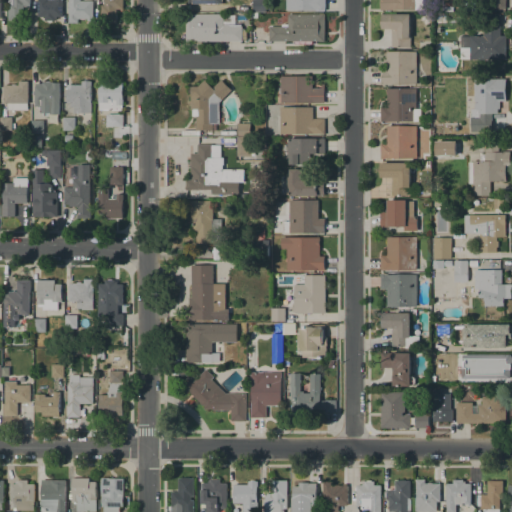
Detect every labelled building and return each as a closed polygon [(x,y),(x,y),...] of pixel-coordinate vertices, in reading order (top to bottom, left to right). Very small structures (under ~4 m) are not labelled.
[(8,0),(30,0),(30,6),(23,6),(23,20),(8,20),(8,0)] [(38,0),(62,0),(62,16),(57,16),(57,19),(54,19),(54,20),(45,20),(45,17),(38,17),(38,0)] [(93,0),(93,19),(78,19),(78,23),(69,23),(69,0),(93,0)] [(123,0),(123,9),(117,9),(117,23),(101,23),(101,5),(104,5),(104,0),(123,0)] [(266,0),(266,11),(253,12),(253,0),(266,0)] [(325,0),(325,11),(319,11),(319,10),(286,10),(286,0),(325,0)] [(422,0),(422,9),(415,9),(415,10),(380,10),(380,0),(422,0)] [(506,0),(506,9),(491,9),(491,0),(506,0)] [(445,2),(453,1),(454,12),(445,12),(445,2)] [(500,35),(506,35),(506,54),(504,54),(504,62),(479,62),(479,59),(470,59),(470,48),(461,48),(461,35),(483,35),(483,31),(471,31),(471,24),(485,24),(485,13),(500,13),(500,35)] [(325,41),(320,41),(269,41),(269,26),(282,26),(282,24),(288,24),(288,15),(325,14),(325,41)] [(391,29),(381,29),(381,14),(410,14),(410,37),(411,37),(411,47),(391,47),(391,29)] [(235,15),(235,24),(242,24),(242,33),(247,33),(247,39),(242,39),(242,41),(202,41),(202,43),(195,43),(195,41),(186,41),(186,15),(192,15),(235,15)] [(416,84),(387,84),(387,85),(380,85),(380,69),(386,69),(387,51),(417,51),(416,84)] [(281,103),(280,77),(312,76),(312,88),(322,88),(322,84),(324,84),(324,103),(281,103)] [(219,124),(216,124),(216,130),(196,130),(196,116),(191,116),(191,86),(198,86),(205,79),(213,88),(222,79),(232,90),(219,103),(219,124)] [(505,79),(506,100),(499,100),(500,108),(498,108),(498,113),(492,114),(492,131),(471,131),(471,117),(472,117),(471,109),(474,109),(474,80),(505,79)] [(3,85),(19,85),(19,81),(28,81),(28,103),(27,103),(27,110),(8,110),(8,103),(3,103),(3,85)] [(74,113),(74,107),(70,107),(70,103),(67,103),(67,85),(81,85),(81,81),(91,81),(91,87),(91,102),(92,102),(92,113),(74,113)] [(35,83),(43,83),(43,82),(59,82),(59,110),(40,110),(40,106),(35,106),(35,83)] [(99,114),(99,107),(99,102),(98,102),(99,84),(114,85),(114,82),(123,82),(122,98),(123,98),(123,105),(122,105),(121,114),(123,114),(123,126),(110,126),(110,115),(99,114)] [(416,88),(416,109),(421,109),(421,122),(381,122),(381,107),(387,107),(387,88),(416,88)] [(280,134),(280,107),(313,107),(313,119),(325,119),(325,134),(280,134)] [(259,116),(260,116),(260,122),(252,122),(252,115),(252,109),(259,109),(259,116)] [(12,130),(0,130),(0,117),(12,117),(12,130)] [(63,117),(75,117),(75,130),(63,130),(63,117)] [(43,133),(32,133),(32,120),(43,120),(43,133)] [(250,136),(238,135),(238,123),(251,123),(250,136)] [(417,125),(417,158),(381,159),(380,143),(387,143),(387,126),(417,125)] [(237,138),(237,136),(251,136),(250,138),(250,156),(237,156),(237,138)] [(288,138),(325,138),(325,153),(310,153),(310,156),(311,156),(311,164),(290,164),(290,158),(288,158),(288,138)] [(186,190),(186,180),(191,180),(191,153),(197,153),(197,144),(212,144),(212,145),(221,145),(221,157),(223,157),(223,165),(222,165),(222,171),(228,171),(228,180),(239,180),(239,194),(212,194),(212,189),(192,189),(192,190),(186,190)] [(490,181),(490,193),(473,193),(473,183),(468,183),(468,162),(473,162),(472,161),(479,161),(479,153),(485,153),(485,144),(499,144),(499,152),(503,152),(503,151),(510,151),(510,166),(506,166),(506,181),(490,181)] [(48,156),(41,156),(41,150),(61,150),(61,178),(49,178),(50,166),(48,166),(48,156)] [(392,195),(392,177),(381,177),(381,163),(411,163),(411,195),(392,195)] [(90,206),(91,206),(91,218),(78,218),(77,206),(69,206),(69,204),(64,204),(64,188),(73,188),(73,178),(78,178),(78,164),(90,164),(90,206)] [(290,188),(288,188),(288,176),(289,176),(289,169),(313,169),(313,180),(324,180),(324,196),(290,196),(290,188)] [(33,217),(33,170),(44,170),(44,182),(48,182),(48,183),(50,183),(52,186),(52,188),(53,188),(53,190),(55,190),(55,192),(57,192),(58,217),(33,217)] [(123,184),(110,185),(110,173),(123,173),(123,184)] [(2,205),(3,205),(3,183),(13,183),(13,178),(28,178),(28,187),(27,187),(28,203),(15,203),(15,216),(2,216),(2,205)] [(108,199),(116,199),(116,194),(123,194),(123,199),(124,199),(124,202),(123,202),(123,203),(124,203),(124,206),(123,206),(123,208),(124,208),(124,212),(123,212),(123,218),(106,218),(106,214),(99,214),(99,188),(108,188),(108,196),(108,199)] [(211,208),(213,208),(213,219),(221,219),(221,243),(196,243),(196,231),(193,231),(193,223),(191,223),(191,212),(187,212),(187,200),(211,200),(211,208)] [(318,200),(318,218),(325,218),(325,233),(289,233),(289,232),(283,232),(283,221),(289,221),(289,200),(318,200)] [(414,217),(417,217),(417,230),(404,230),(404,226),(381,226),(381,210),(388,210),(387,200),(406,200),(406,201),(414,201),(414,217)] [(480,233),(475,233),(464,232),(464,215),(470,215),(470,214),(505,215),(505,237),(496,237),(496,241),(498,241),(498,247),(496,247),(496,252),(480,252),(480,233)] [(417,270),(380,270),(380,255),(387,255),(387,237),(417,237),(417,270)] [(320,238),(320,256),(325,256),(325,270),(287,270),(287,248),(282,248),(282,238),(320,238)] [(451,259),(434,259),(434,238),(451,238),(451,259)] [(269,259),(253,259),(253,240),(269,240),(269,259)] [(220,246),(234,246),(234,260),(220,260),(220,246)] [(443,260),(443,268),(433,268),(432,260),(443,260)] [(468,282),(454,282),(454,260),(468,260),(468,282)] [(195,320),(191,320),(191,316),(189,316),(189,297),(191,297),(191,265),(213,265),(213,283),(225,283),(225,309),(228,309),(228,320),(222,320),(195,320)] [(485,306),(485,297),(478,297),(478,288),(478,276),(477,276),(477,270),(478,270),(478,269),(501,269),(501,284),(511,284),(511,298),(503,298),(503,306),(485,306)] [(416,306),(387,306),(387,289),(380,289),(380,273),(384,273),(384,274),(386,274),(416,274),(416,306)] [(325,275),(325,313),(297,313),(297,312),(293,312),(293,303),(295,303),(294,284),(305,284),(305,275),(320,275),(325,275)] [(93,310),(82,309),(82,308),(77,308),(77,303),(74,303),(74,301),(69,301),(69,286),(69,283),(84,283),(84,279),(94,279),(93,310)] [(4,296),(6,296),(6,294),(8,294),(8,292),(17,292),(17,280),(31,280),(31,292),(29,292),(29,314),(18,314),(18,310),(15,310),(15,315),(18,315),(19,320),(15,320),(15,327),(4,327),(4,296)] [(55,280),(55,284),(62,284),(62,297),(62,302),(58,302),(57,310),(43,309),(43,306),(38,306),(38,304),(38,280),(55,280)] [(98,284),(105,284),(105,280),(115,280),(115,281),(117,281),(117,284),(123,284),(123,305),(117,305),(117,308),(98,308),(98,284)] [(271,321),(271,308),(271,303),(276,303),(276,308),(285,308),(285,321),(271,321)] [(392,328),(381,328),(381,312),(410,312),(411,336),(419,336),(419,347),(404,347),(404,346),(392,346),(392,328)] [(123,325),(121,325),(121,329),(115,329),(115,325),(110,325),(110,313),(123,313),(123,325)] [(77,328),(65,328),(65,315),(77,315),(77,328)] [(46,319),(45,332),(33,332),(34,318),(46,319)] [(186,324),(234,324),(234,341),(210,341),(209,362),(186,362),(186,348),(188,348),(188,337),(186,337),(186,324)] [(283,324),(295,324),(295,334),(283,334),(283,324)] [(299,343),(299,334),(299,328),(305,328),(305,326),(306,326),(306,325),(324,325),(324,337),(327,337),(327,345),(326,345),(326,351),(326,357),(302,357),(302,351),(299,351),(299,343)] [(507,347),(486,348),(486,347),(469,347),(465,347),(464,326),(511,325),(511,337),(511,338),(510,338),(510,339),(507,339),(508,341),(508,342),(508,344),(507,345),(507,347)] [(282,362),(274,362),(274,343),(282,342),(282,362)] [(391,352),(411,353),(411,377),(413,377),(415,378),(415,383),(413,384),(411,384),(411,386),(392,386),(393,368),(381,368),(381,352),(382,352),(382,351),(382,349),(391,349),(391,351),(391,352)] [(509,355),(462,356),(462,376),(511,375),(511,367),(509,368),(509,355)] [(51,364),(63,364),(63,377),(51,377),(51,364)] [(206,369),(214,377),(211,379),(225,393),(246,393),(246,421),(231,421),(231,410),(208,410),(208,408),(204,408),(204,404),(190,393),(190,391),(186,391),(186,381),(193,381),(206,369)] [(110,370),(123,370),(123,382),(122,382),(122,392),(123,392),(123,398),(122,398),(122,415),(105,415),(105,412),(98,412),(98,394),(107,394),(110,383),(110,370)] [(281,372),(281,405),(266,405),(266,418),(251,418),(251,372),(281,372)] [(320,387),(322,387),(321,389),(320,389),(319,400),(325,400),(336,400),(336,412),(325,412),(326,410),(291,409),(291,396),(290,396),(291,373),(300,373),(300,380),(301,380),(301,383),(300,383),(300,391),(304,391),(304,393),(310,393),(310,373),(320,374),(320,387)] [(66,405),(68,405),(68,383),(69,383),(69,375),(79,375),(79,377),(93,377),(93,403),(80,403),(80,417),(66,417),(66,405)] [(17,381),(17,385),(30,385),(30,402),(17,402),(17,415),(3,416),(3,403),(5,403),(4,381),(17,381)] [(439,393),(430,393),(430,384),(439,385),(439,393)] [(397,391),(397,388),(404,388),(404,391),(404,392),(405,392),(405,413),(411,413),(411,428),(381,428),(381,392),(397,392),(397,391)] [(42,416),(42,411),(35,412),(35,394),(45,394),(45,396),(53,396),(53,391),(59,391),(59,415),(42,416)] [(450,421),(450,393),(431,393),(432,421),(450,421)] [(457,402),(472,402),(472,414),(478,414),(478,405),(482,405),(482,396),(506,396),(506,423),(457,423),(457,402)] [(429,413),(429,428),(415,428),(415,413),(429,413)] [(194,496),(191,496),(191,500),(194,500),(194,511),(172,511),(172,507),(172,492),(178,492),(178,478),(182,478),(182,477),(190,477),(190,478),(194,478),(194,496)] [(72,502),(72,478),(89,478),(89,481),(96,482),(96,495),(96,511),(77,511),(77,503),(74,503),(74,502),(72,502)] [(123,506),(120,506),(120,511),(104,511),(104,506),(102,506),(102,495),(101,495),(101,478),(123,478),(123,506)] [(66,480),(66,486),(65,486),(64,500),(65,500),(65,511),(47,511),(42,506),(41,506),(41,479),(66,480)] [(201,504),(202,483),(208,483),(208,481),(210,481),(210,479),(221,479),(221,481),(227,481),(227,508),(226,508),(226,511),(207,511),(208,504),(201,504)] [(415,511),(416,479),(425,479),(425,483),(440,483),(440,501),(437,501),(436,511),(415,511)] [(446,511),(446,483),(453,484),(453,479),(463,479),(463,481),(465,481),(465,483),(471,483),(471,504),(468,504),(468,506),(466,506),(466,504),(456,504),(456,511),(446,511)] [(34,501),(36,501),(36,510),(14,510),(14,508),(11,508),(11,504),(9,504),(10,483),(16,484),(16,481),(18,481),(18,480),(28,480),(27,484),(34,484),(34,501)] [(287,509),(284,509),(284,511),(265,511),(265,508),(265,494),(272,494),(272,480),(287,480),(287,509)] [(410,480),(410,500),(411,500),(410,511),(396,511),(389,511),(389,508),(388,508),(388,494),(389,494),(389,490),(395,490),(395,480),(399,480),(406,480),(410,480)] [(481,509),(481,497),(481,494),(488,494),(487,481),(503,480),(503,498),(499,498),(499,511),(486,511),(486,509),(486,511),(483,511),(483,509),(481,509)] [(233,503),(233,484),(248,484),(248,481),(258,481),(258,486),(257,486),(257,503),(233,503)] [(323,481),(332,481),(332,485),(343,485),(343,484),(347,484),(347,505),(338,505),(338,511),(325,511),(325,503),(323,503),(323,481)] [(381,485),(381,511),(369,511),(370,509),(362,509),(362,506),(356,506),(356,500),(355,500),(355,498),(356,498),(356,496),(355,496),(355,493),(356,493),(356,491),(355,491),(355,488),(356,488),(356,485),(362,485),(362,483),(364,483),(364,481),(374,481),(374,485),(381,485)] [(317,506),(311,506),(311,511),(300,511),(300,504),(292,504),(292,500),(292,486),(299,486),(299,482),(308,482),(308,483),(316,483),(317,506)]
